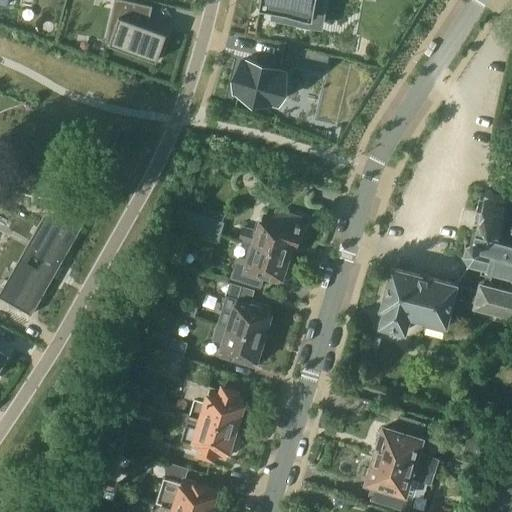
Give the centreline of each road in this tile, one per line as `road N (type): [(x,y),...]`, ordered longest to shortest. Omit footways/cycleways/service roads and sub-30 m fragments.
road 1 (residential): [(270,511),(375,156),(480,0)]
road 2 (residential): [(212,0),(191,82),(149,181),(41,371),(0,426)]
